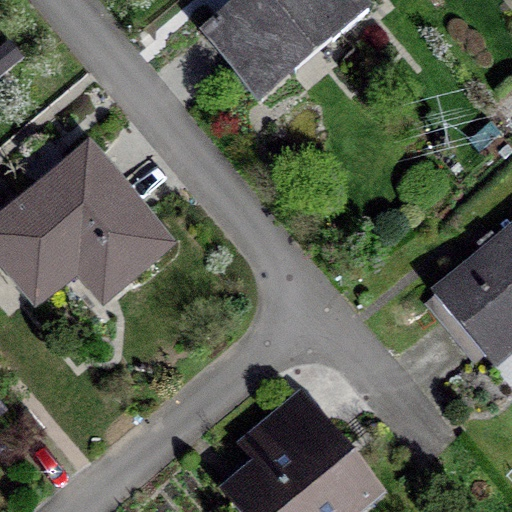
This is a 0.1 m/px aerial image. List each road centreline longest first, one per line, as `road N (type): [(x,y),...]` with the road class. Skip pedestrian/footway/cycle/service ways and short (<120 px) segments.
road 1 (residential): [(59,0),(280,271)]
road 2 (residential): [(88,511),(288,347),(280,271)]
road 3 (residential): [(416,419),(280,271)]
